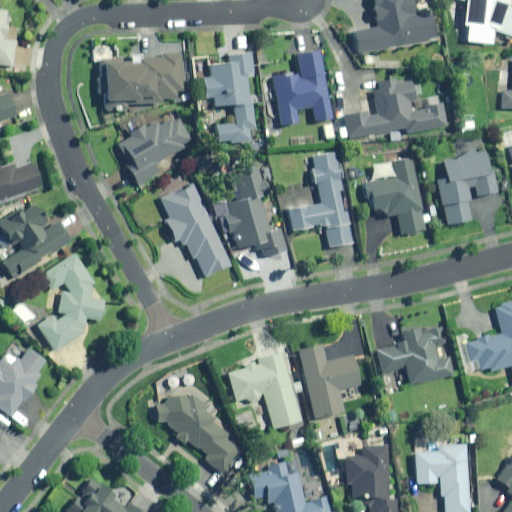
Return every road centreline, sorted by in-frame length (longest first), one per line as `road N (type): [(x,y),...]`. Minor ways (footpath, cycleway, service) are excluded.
road 1 (residential): [(287,0),(246,11),(104,14),(73,24),(58,39),(52,96),(61,127),(172,340)]
road 2 (residential): [(511,256),(306,297),(172,340)]
road 3 (residential): [(200,511),(76,413)]
road 4 (residential): [(76,413),(0,511)]
road 5 (residential): [(172,340),(105,376),(76,413)]
